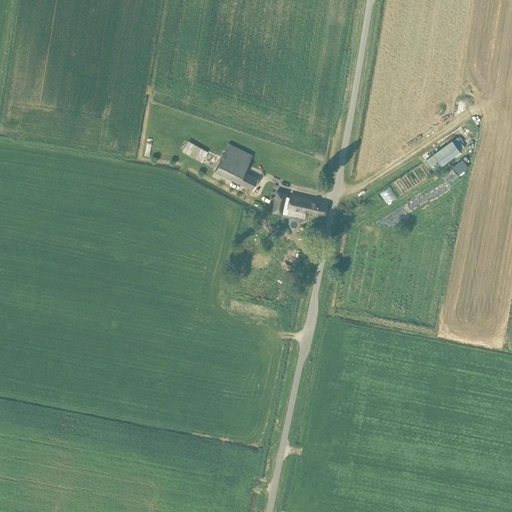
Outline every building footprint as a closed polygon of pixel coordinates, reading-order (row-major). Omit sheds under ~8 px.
[(204,154),(194,148),(196,145),(186,140),(181,150),(200,161),(204,154)] [(452,140),(426,159),(434,170),(460,150),(452,140)] [(215,171),(238,183),(239,182),(252,189),(257,179),(243,173),(252,155),(228,144),(215,171)] [(462,159),(452,166),(458,174),(468,167),(462,159)] [(290,195),(290,197),(287,196),(288,193),(275,190),(270,213),(282,215),(282,213),(287,214),(288,208),(323,215),(326,204),(311,201),(311,199),(290,195)]
